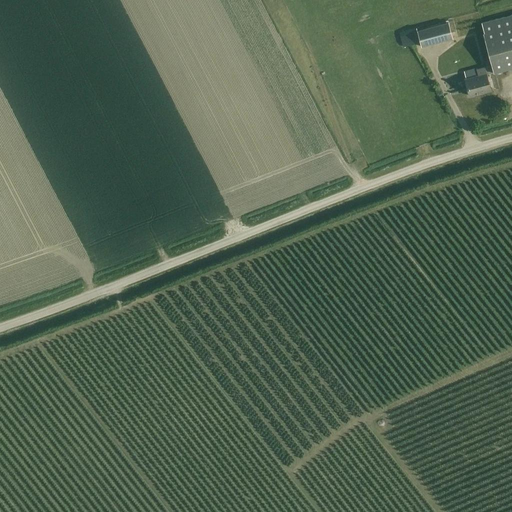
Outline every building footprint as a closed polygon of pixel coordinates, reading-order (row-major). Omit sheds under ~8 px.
[(494,72),(511,67),(511,14),(481,23),(492,65),(494,72)] [(417,31),(421,47),(452,38),(448,22),(417,31)] [(411,30),(399,33),(403,45),(403,47),(410,45),(415,44),(411,30)] [(486,74),(494,72),(492,65),(477,69),(478,75),(464,79),(469,96),(490,90),(486,74)] [(99,256),(87,256),(87,268),(99,268),(99,256)]
